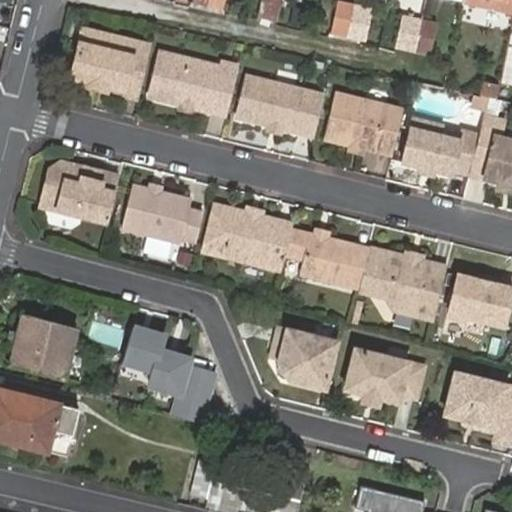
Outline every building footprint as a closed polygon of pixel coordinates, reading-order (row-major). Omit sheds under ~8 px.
[(255,0),(251,16),(270,20),(274,0),(255,0)] [(323,31),(338,34),(345,4),(330,0),(323,31)] [(490,0),(455,0),(455,2),(488,9),(490,0)] [(345,4),(338,34),(360,39),(366,8),(345,4)] [(387,46),(408,49),(414,19),(394,15),(387,46)] [(414,19),(408,49),(424,53),(431,23),(414,19)] [(125,90),(136,40),(83,28),(71,77),(88,82),(125,90)] [(123,98),(137,102),(152,44),(136,40),(125,90),(123,98)] [(220,68),(160,54),(149,100),(181,108),(191,110),(210,114),(211,112),(225,116),(236,72),(220,68)] [(221,64),(220,68),(236,72),(238,68),(221,64)] [(279,132),(313,139),(324,96),(246,78),(235,122),(267,129),(279,132)] [(86,89),(123,98),(125,90),(88,82),(86,89)] [(474,97),(486,100),(489,87),(477,85),(474,97)] [(362,150),(389,156),(401,111),(384,107),(382,114),(363,109),(365,103),(331,97),(320,140),(348,146),(362,150)] [(441,173),(467,180),(468,175),(477,140),(454,134),(450,134),(447,143),(426,138),(427,128),(409,124),(398,169),(416,173),(430,176),(439,178),(441,173)] [(511,147),(498,144),(500,129),(490,127),(489,135),(479,133),(477,140),(468,175),(480,178),(479,181),(511,188),(511,147)] [(277,138),(279,132),(267,129),(266,136),(277,138)] [(361,159),(362,150),(348,146),(346,155),(361,159)] [(106,226),(116,187),(83,180),(85,170),(60,164),(50,169),(40,209),(106,226)] [(116,187),(119,178),(85,170),(83,180),(116,187)] [(429,183),(430,176),(416,173),(414,179),(429,183)] [(148,189),(161,192),(162,186),(150,183),(148,189)] [(193,243),(202,211),(186,208),(188,199),(161,192),(148,189),(131,185),(119,231),(178,245),(179,240),(193,243)] [(281,260),(288,232),(275,229),(275,223),(258,218),(253,223),(250,221),(249,217),(249,216),(213,207),(202,253),(278,273),(281,260)] [(253,223),(258,218),(259,217),(259,213),(249,211),(249,216),(249,217),(250,221),(253,223)] [(310,238),(321,241),(323,234),(311,231),(310,238)] [(355,294),(366,252),(321,241),(310,238),(288,232),(281,260),(300,265),(298,278),(355,294)] [(430,323),(443,273),(366,252),(355,294),(383,300),(392,313),(430,323)] [(476,274),(474,281),(488,284),(491,278),(476,274)] [(488,284),(474,281),(455,276),(444,313),(500,326),(509,289),(488,284)] [(23,315),(10,363),(81,381),(87,359),(74,356),(81,330),(23,315)] [(287,382),(322,390),(334,343),(278,328),(274,345),(282,347),(278,360),(278,364),(278,366),(286,379),(287,382)] [(163,339),(132,330),(123,366),(150,374),(146,388),(174,396),(169,414),(201,422),(213,377),(188,369),(190,362),(159,353),(163,339)] [(282,347),(274,345),(270,358),(278,360),(282,347)] [(364,397),(379,401),(397,406),(400,395),(415,399),(422,368),(353,351),(343,391),(364,397)] [(283,380),(286,379),(278,366),(277,367),(275,372),(275,375),(279,379),(281,380),(283,380)] [(493,419),(510,422),(511,411),(511,387),(450,374),(441,414),(459,418),(491,425),(493,419)] [(0,390),(0,438),(50,451),(61,406),(0,390)] [(377,408),(379,401),(364,397),(362,404),(377,408)] [(457,425),(488,434),(491,425),(459,418),(457,425)] [(504,444),(510,422),(493,419),(491,425),(488,434),(486,440),(504,444)] [(205,497),(215,461),(199,457),(189,493),(205,497)] [(418,511),(421,501),(356,486),(351,507),(363,510),(363,511),(493,511),(481,509),(480,511),(418,511)]
